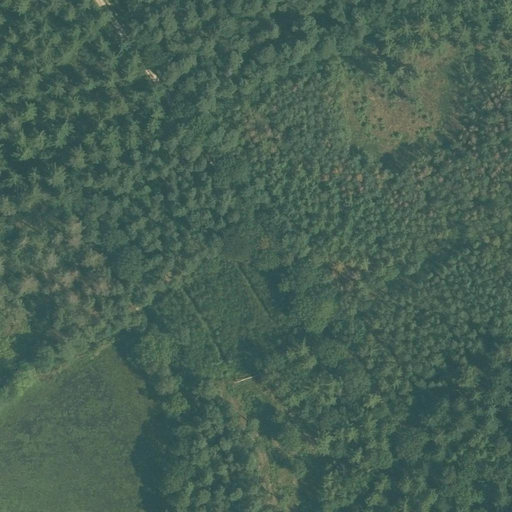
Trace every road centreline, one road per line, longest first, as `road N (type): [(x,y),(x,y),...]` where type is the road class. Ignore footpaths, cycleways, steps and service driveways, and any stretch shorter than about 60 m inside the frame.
road 1 (track): [(457,511),(267,243)]
road 2 (track): [(267,243),(97,0)]
road 3 (track): [(0,207),(185,129)]
road 4 (track): [(53,191),(126,301)]
